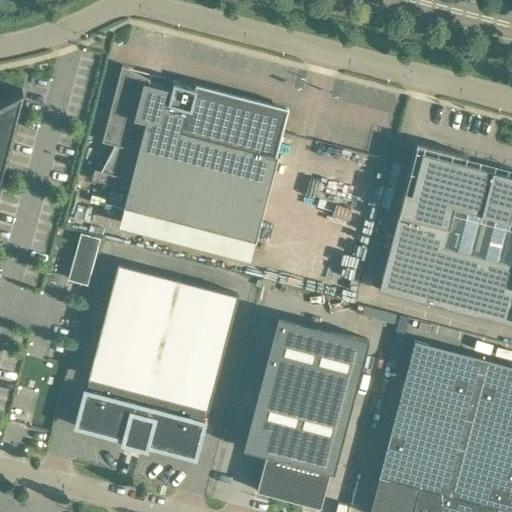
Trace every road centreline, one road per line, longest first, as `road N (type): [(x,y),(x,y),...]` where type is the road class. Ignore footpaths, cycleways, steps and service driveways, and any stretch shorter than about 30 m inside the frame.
road 1 (unclassified): [(511,106),(153,8),(111,7),(0,47)]
road 2 (residential): [(157,511),(0,469)]
road 3 (secondary): [(369,0),(511,30)]
